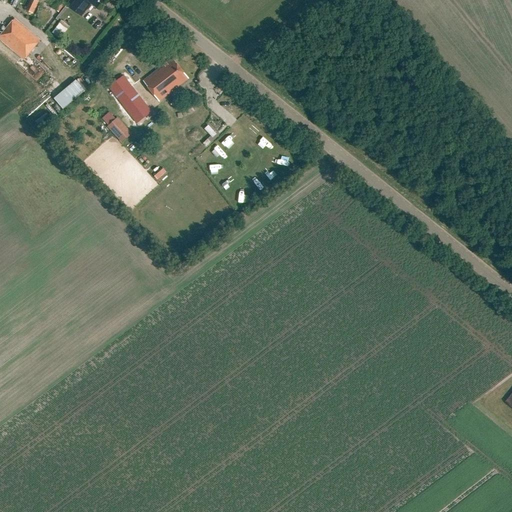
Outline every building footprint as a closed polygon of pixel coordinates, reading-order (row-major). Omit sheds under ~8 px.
[(29,0),(24,10),(32,13),(38,0),(29,0)] [(64,4),(59,0),(53,8),(58,12),(64,4)] [(95,6),(99,0),(76,0),(70,7),(79,15),(90,2),(95,6)] [(0,39),(23,59),(39,40),(14,19),(0,35),(0,39)] [(59,23),(52,32),(60,39),(67,30),(59,23)] [(171,58),(143,79),(158,100),(187,79),(171,58)] [(76,79),(54,99),(63,110),(85,89),(76,79)] [(51,119),(46,113),(36,121),(40,128),(51,119)] [(107,127),(122,143),(132,134),(117,118),(107,127)] [(212,137),(216,133),(209,125),(204,129),(212,137)] [(158,182),(168,174),(164,168),(154,175),(158,182)]
